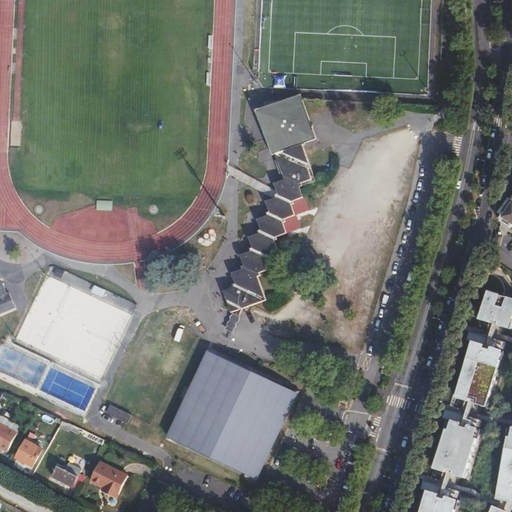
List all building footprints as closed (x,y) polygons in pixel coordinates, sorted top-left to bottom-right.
[(303,144),(317,139),(303,100),(301,95),(257,111),(273,155),(276,154),(285,180),(275,184),(278,194),(276,195),(276,198),(266,202),(270,212),(267,213),(268,216),(258,220),(261,230),(259,231),(260,234),(249,237),(253,248),(250,249),(251,251),(241,256),(245,266),(242,267),(243,269),(232,273),(236,284),(234,285),(235,287),(224,291),(232,313),(241,310),(264,301),(267,300),(258,277),(261,276),(260,273),(270,269),(267,259),(269,258),(268,255),(279,252),(275,241),(278,240),(277,237),(287,234),(284,223),(286,222),(285,219),(296,216),(292,205),(295,204),(294,202),(304,198),(301,187),(303,186),(302,184),(313,180),(309,169),(311,168),(303,144)] [(0,314),(16,308),(10,293),(8,295),(1,280),(0,280),(0,314)] [(511,327),(511,296),(491,290),(482,318),(493,323),(495,320),(501,322),(501,325),(511,327)] [(241,310),(232,313),(233,315),(231,317),(230,320),(228,323),(227,326),(225,329),(232,332),(234,333),(234,329),(237,327),(237,323),(240,321),(240,317),(242,314),(241,310)] [(489,336),(471,331),(469,339),(475,341),(459,398),(471,401),(472,399),(478,400),(478,403),(490,407),(507,350),(495,346),(493,349),(487,347),(489,336)] [(211,351),(169,438),(244,474),(246,477),(257,483),(261,476),(259,472),(294,400),(297,399),(300,391),(289,386),(285,387),(211,351)] [(111,406),(107,413),(127,423),(131,415),(111,406)] [(466,415),(448,409),(446,418),(451,421),(437,469),(449,473),(451,471),(456,472),(457,476),(468,479),(484,429),(471,425),(470,428),(464,426),(466,415)] [(78,434),(81,429),(63,420),(59,427),(70,432),(71,430),(78,434)] [(0,422),(0,448),(8,453),(18,433),(0,422)] [(511,433),(500,499),(511,501),(511,433)] [(27,440),(16,458),(33,468),(40,456),(38,456),(43,449),(27,440)] [(101,461),(90,482),(103,488),(102,490),(118,498),(129,476),(101,461)] [(57,466),(51,477),(74,488),(83,470),(69,463),(66,470),(57,466)] [(458,511),(462,501),(450,497),(449,500),(442,498),(443,495),(445,487),(427,481),(424,490),(431,492),(424,511),(458,511)]
